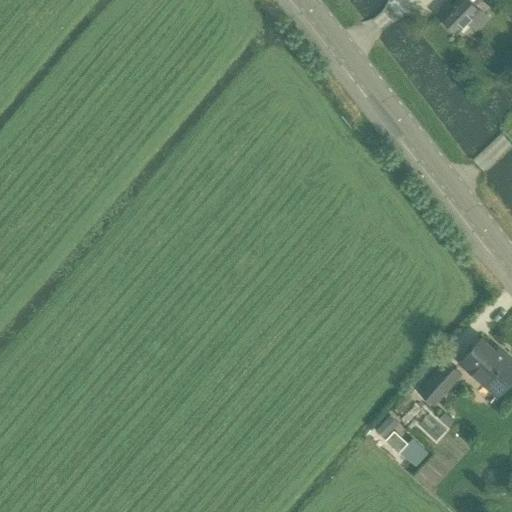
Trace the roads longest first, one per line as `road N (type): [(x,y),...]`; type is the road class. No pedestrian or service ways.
road 1 (tertiary): [(511,260),(307,0)]
road 2 (track): [(234,274),(392,107)]
